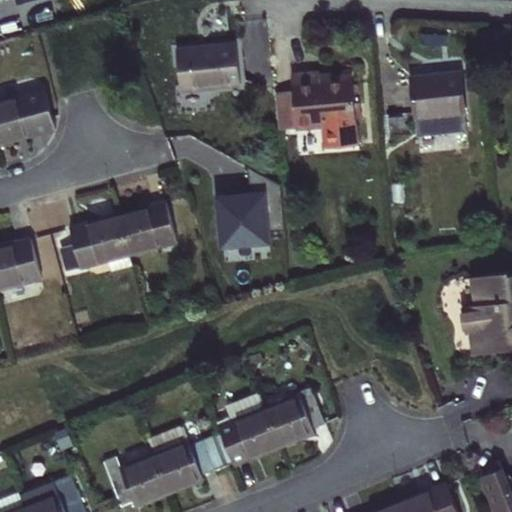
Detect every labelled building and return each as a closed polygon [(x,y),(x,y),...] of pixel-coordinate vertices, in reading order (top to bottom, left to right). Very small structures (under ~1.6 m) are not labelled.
[(179,46),(184,90),(242,84),(238,40),(179,46)] [(403,109),(454,104),(450,64),(400,68),(403,109)] [(297,124),(360,119),(356,73),(323,75),(322,68),(293,71),(294,85),(277,86),(280,122),(297,121),(297,124)] [(10,89),(0,92),(0,137),(20,132),(19,126),(33,122),(25,93),(12,96),(10,89)] [(454,115),(454,104),(403,109),(404,119),(454,115)] [(251,200),(220,201),(222,244),(267,242),(267,232),(281,232),(279,187),(249,168),(251,200)] [(158,197),(111,209),(122,251),(169,239),(158,197)] [(122,251),(111,209),(61,221),(72,264),(102,256),(122,251)] [(25,234),(0,239),(0,283),(35,275),(25,234)] [(122,251),(102,256),(104,266),(125,261),(122,251)] [(511,271),(510,272),(510,268),(474,273),(477,299),(467,301),(467,307),(464,307),(467,331),(472,330),(475,352),(508,347),(507,342),(511,341),(511,271)] [(223,417),(209,423),(211,427),(222,457),(223,459),(238,453),(240,457),(271,444),(256,404),(251,390),(219,402),(218,406),(223,417)] [(291,391),(256,404),(271,444),(306,431),(304,426),(318,421),(306,390),(293,395),(291,391)] [(148,445),(164,486),(199,472),(197,467),(222,457),(211,427),(186,437),(183,432),(148,445)] [(164,486),(148,445),(115,459),(111,449),(98,454),(116,498),(128,493),(131,499),(164,486)] [(511,477),(509,474),(506,477),(499,461),(479,470),(496,511),(499,511),(506,509),(511,505),(511,477)] [(15,499),(20,511),(75,511),(59,469),(46,475),(50,485),(15,499)] [(390,502),(394,511),(451,511),(440,483),(390,502)] [(0,511),(20,511),(15,499),(10,484),(0,488),(0,511)] [(394,511),(390,502),(364,511),(394,511)]
